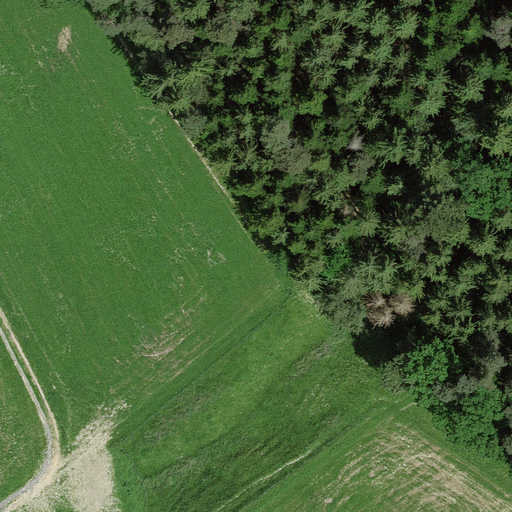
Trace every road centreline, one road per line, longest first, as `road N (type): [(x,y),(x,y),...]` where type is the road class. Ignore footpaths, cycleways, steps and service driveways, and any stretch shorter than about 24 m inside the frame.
road 1 (track): [(57,471),(373,238),(511,204)]
road 2 (track): [(0,317),(53,429),(57,471)]
